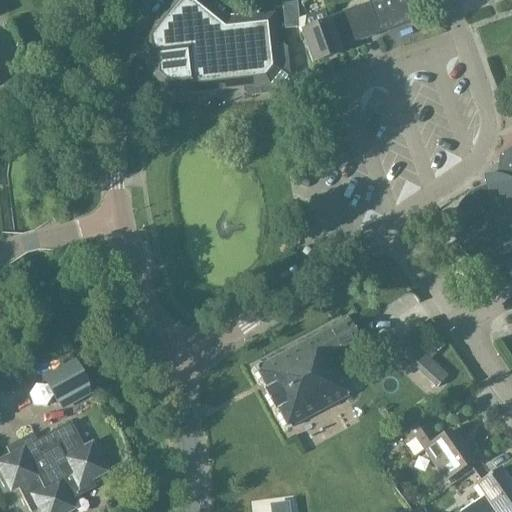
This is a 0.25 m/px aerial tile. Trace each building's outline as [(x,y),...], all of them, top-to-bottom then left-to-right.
[(226,19),(201,0),(168,0),(139,37),(144,84),(162,98),(268,87),(280,73),(273,14),(226,19)] [(406,0),(366,0),(379,34),(414,21),(406,0)] [(295,3),(281,4),(284,30),(298,28),(298,27),(298,20),(296,3),(295,3)] [(363,5),(326,19),(327,23),(330,22),(339,48),(374,36),(363,5)] [(301,32),(300,33),(312,64),(341,54),(339,48),(330,22),(327,23),(326,19),(323,11),(304,18),(301,32)] [(511,149),(500,158),(497,177),(484,178),(486,190),(480,190),(477,192),(471,195),(465,200),(459,208),(456,214),(454,221),(453,231),(453,237),(458,248),(462,254),(466,258),(471,263),(477,266),(482,268),(486,269),(491,269),(497,270),(503,269),(500,257),(511,254),(511,253),(511,149)] [(346,320),(255,369),(266,391),(264,392),(274,410),(276,409),(286,430),(347,398),(338,382),(341,381),(328,356),(357,341),(346,320)] [(431,328),(423,334),(437,352),(445,346),(431,328)] [(410,343),(400,354),(410,364),(420,353),(410,343)] [(427,346),(420,353),(429,361),(436,354),(427,346)] [(44,380),(56,403),(87,386),(75,364),(44,380)] [(421,424),(403,436),(407,442),(404,444),(414,458),(423,451),(445,483),(471,465),(458,446),(460,443),(455,435),(451,435),(450,434),(435,444),(421,424)] [(10,456),(0,461),(0,476),(9,493),(17,488),(30,511),(32,511),(37,509),(39,511),(67,511),(73,509),(69,501),(93,488),(90,481),(105,473),(89,445),(81,449),(68,425),(49,435),(52,441),(38,448),(32,435),(6,449),(10,456)] [(476,487),(482,496),(459,511),(481,511),(490,506),(490,507),(511,491),(511,488),(499,470),(476,487)] [(511,511),(511,491),(490,507),(493,511),(511,511)]
